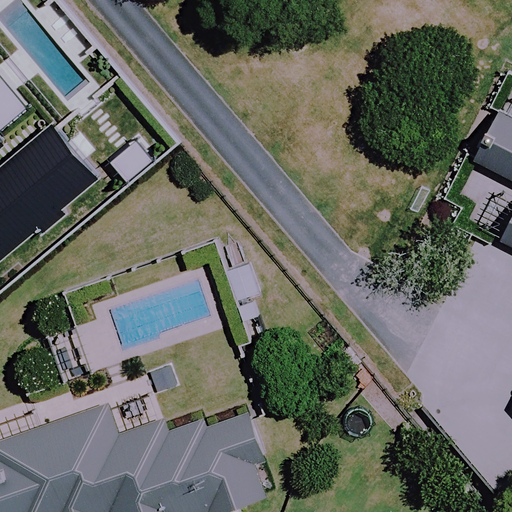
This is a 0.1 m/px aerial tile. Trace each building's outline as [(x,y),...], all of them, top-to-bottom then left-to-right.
[(0,0),(0,7),(12,23),(40,0),(0,0)] [(511,184),(511,208),(496,240),(511,248),(511,410),(511,411),(511,120),(498,113),(472,164),(511,184)] [(0,178),(0,269),(3,266),(35,237),(45,249),(83,215),(72,204),(98,180),(53,130),(0,178)] [(81,332),(55,339),(67,381),(93,373),(81,332)] [(243,426),(239,413),(206,423),(204,414),(120,439),(110,409),(0,441),(0,511),(219,511),(264,499),(256,471),(270,467),(257,422),(243,426)]
